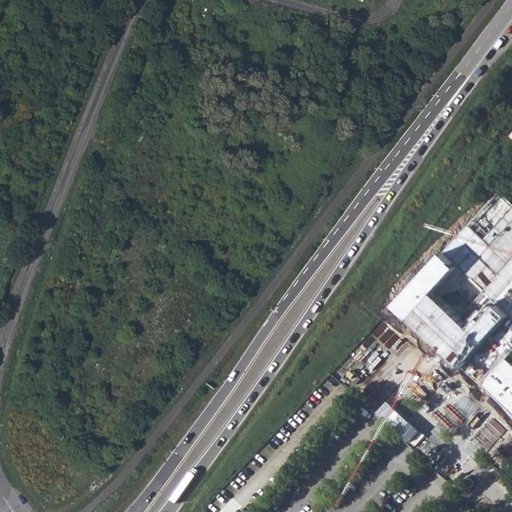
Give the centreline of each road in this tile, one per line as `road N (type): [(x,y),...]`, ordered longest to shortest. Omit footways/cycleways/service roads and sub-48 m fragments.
road 1 (secondary): [(511,21),(146,511)]
road 2 (unclassified): [(0,354),(133,0)]
